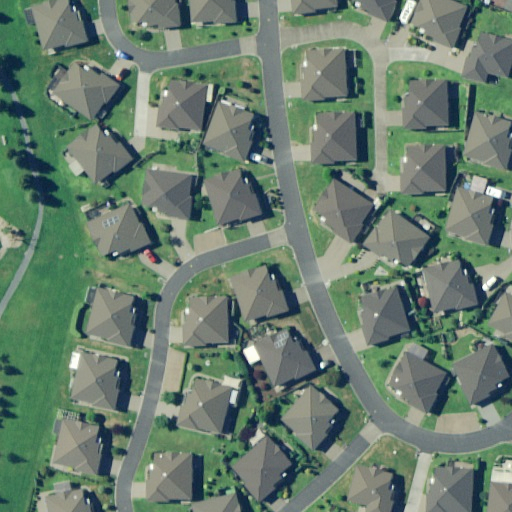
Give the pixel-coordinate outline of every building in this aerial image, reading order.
[(76,13),(73,0),(59,0),(27,8),(31,26),(40,23),(46,51),(90,40),(83,11),(76,13)] [(178,4),(177,0),(132,0),(134,25),(160,23),(160,28),(183,27),(182,4),(178,4)] [(193,0),(195,23),(217,21),(218,23),(239,22),(238,0),(193,0)] [(339,7),(338,0),(295,0),(297,14),(318,13),(318,9),(339,7)] [(398,0),(348,0),(348,1),(390,19),(398,0)] [(472,8),(452,0),(423,0),(414,25),(427,30),(424,36),(455,49),(472,8)] [(511,70),(511,41),(484,32),(478,49),(475,48),(465,77),(487,84),(491,72),(509,79),(511,70)] [(350,96),(349,51),(309,52),(310,72),(305,72),(305,101),(328,100),(327,97),(350,96)] [(90,73),(78,64),(56,92),(94,121),(121,86),(106,75),(104,77),(93,69),(90,73)] [(216,87),(174,81),(171,96),(168,96),(167,107),(163,106),(160,127),(182,130),(182,128),(203,131),(208,102),(214,103),(216,87)] [(451,81),(413,81),(413,98),(407,98),(406,129),(429,129),(429,125),(450,126),(451,81)] [(258,115),(224,101),(206,144),(248,161),(258,134),(251,131),(258,115)] [(511,131),(511,121),(480,112),(466,156),(488,162),(487,164),(508,170),(511,157),(511,138),(510,137),(511,131)] [(358,160),(358,114),(321,114),(321,125),(315,125),(315,164),(337,164),(337,160),(358,160)] [(110,138),(100,125),(71,148),(80,160),(71,166),(79,177),(88,170),(99,184),(134,157),(116,134),(110,138)] [(448,191),(448,146),(406,146),(407,172),(404,172),(404,194),(426,194),(426,191),(448,191)] [(248,185),(243,169),(207,180),(221,225),(242,219),(242,220),(264,213),(255,183),(248,185)] [(149,170),(144,207),(163,209),(163,213),(170,214),(170,217),(190,219),(195,176),(149,170)] [(376,206),(338,178),(314,211),(339,229),(337,232),(353,243),(366,225),(363,223),(376,206)] [(496,199),(461,188),(447,231),(490,244),(499,216),(491,214),(496,199)] [(153,243),(134,203),(90,223),(106,259),(131,247),(133,252),(153,243)] [(432,237),(395,210),(369,246),(383,256),(385,253),(409,270),(432,237)] [(425,269),(437,313),(481,304),(473,275),(466,277),(461,259),(425,269)] [(274,281),(269,266),(234,278),(249,322),(270,315),(271,316),(291,310),(281,279),(274,281)] [(138,296),(92,285),(88,302),(97,304),(89,334),(109,339),(109,341),(132,347),(140,314),(133,313),(138,296)] [(365,325),(371,346),(413,330),(399,286),(364,297),(367,308),(363,310),(368,324),(365,325)] [(511,297),(508,295),(491,324),(507,334),(506,336),(511,339),(511,297)] [(231,342),(230,297),(193,298),(193,309),(189,309),(189,321),(186,321),(187,346),(208,346),(208,343),(231,342)] [(296,340),(291,328),(246,350),(253,364),(264,359),(277,388),(317,369),(302,337),(296,340)] [(492,391),(511,382),(511,377),(499,346),(454,365),(472,408),(495,398),(492,391)] [(117,376),(121,361),(77,349),(72,368),(81,370),(73,399),(116,410),(125,378),(117,376)] [(411,401),(409,406),(428,416),(450,371),(408,350),(391,385),(400,390),(398,394),(411,401)] [(236,389),(198,378),(191,405),(186,404),(180,425),(199,431),(200,428),(223,434),(236,389)] [(342,410),(315,385),(284,420),(301,435),(299,436),(316,451),(337,427),(332,422),(342,410)] [(102,427),(59,417),(55,433),(63,435),(56,463),(100,474),(106,445),(98,443),(102,427)] [(295,464),(263,428),(250,440),(258,448),(235,468),(249,483),(247,485),(262,502),(287,479),(283,475),(295,464)] [(156,466),(148,466),(148,498),(148,503),(173,503),(174,498),(195,498),(196,454),(156,453),(156,466)] [(395,475),(361,465),(350,500),(370,506),(368,511),(393,511),(400,492),(391,489),(395,475)] [(437,484),(429,484),(427,511),(473,511),(476,468),(438,466),(437,484)] [(511,511),(511,474),(504,474),(503,483),(494,482),(490,511),(511,511)] [(73,491),(72,483),(58,485),(60,495),(50,497),(52,511),(98,511),(97,505),(89,506),(86,489),(73,491)] [(243,511),(239,493),(195,505),(196,511),(243,511)]
